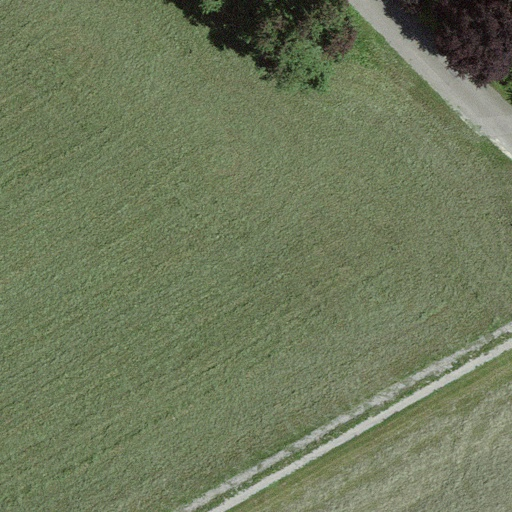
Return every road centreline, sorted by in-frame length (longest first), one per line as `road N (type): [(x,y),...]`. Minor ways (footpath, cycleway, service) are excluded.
road 1 (track): [(511,338),(209,511)]
road 2 (unclassified): [(374,0),(511,132)]
